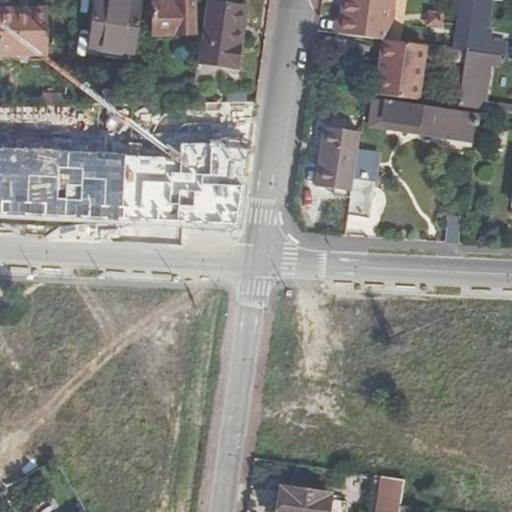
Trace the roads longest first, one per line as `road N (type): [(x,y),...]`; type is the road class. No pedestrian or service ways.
road 1 (residential): [(260,251),(224,511)]
road 2 (residential): [(0,232),(260,251)]
road 3 (residential): [(293,0),(260,251)]
road 4 (residential): [(260,251),(511,266)]
